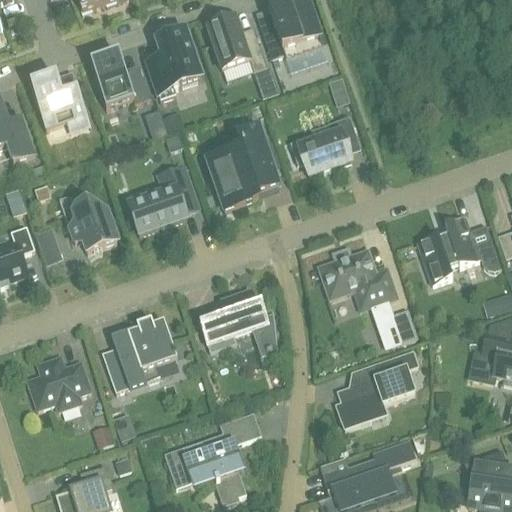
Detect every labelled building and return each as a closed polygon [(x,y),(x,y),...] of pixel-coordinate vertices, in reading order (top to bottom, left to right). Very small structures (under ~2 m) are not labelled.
[(75,0),(82,18),(106,10),(102,0),(75,0)] [(127,0),(102,0),(106,10),(128,2),(127,0)] [(306,2),(268,15),(275,34),(264,37),(273,64),(284,60),(302,62),(309,59),(320,41),(306,2)] [(222,75),(250,66),(254,77),(267,73),(255,38),(244,41),(241,39),(235,24),(225,28),(224,24),(209,29),(210,33),(208,34),(222,75)] [(147,67),(160,106),(176,101),(174,94),(201,84),(185,37),(156,47),(161,62),(147,67)] [(119,60),(91,70),(106,115),(133,105),(135,110),(150,105),(140,77),(127,81),(119,60)] [(44,86),(30,91),(46,136),(86,122),(90,133),(91,132),(72,78),(45,87),(44,86)] [(329,87),(334,104),(347,99),(342,83),(329,87)] [(0,110),(0,156),(8,153),(13,169),(33,162),(21,127),(7,132),(0,110)] [(161,122),(167,139),(185,132),(179,117),(161,122)] [(314,147),(312,141),(290,149),(297,170),(304,168),(309,182),(351,168),(346,153),(359,149),(350,122),(328,130),(331,141),(314,147)] [(241,155),(207,167),(224,218),(258,206),(256,199),(279,191),(273,175),(281,172),(272,147),(264,150),(259,134),(236,142),(241,155)] [(165,145),(169,158),(184,153),(179,139),(165,145)] [(49,167),(35,172),(39,184),(54,178),(49,167)] [(160,182),(165,198),(129,211),(139,241),(183,226),(180,219),(194,214),(180,175),(160,182)] [(272,217),(294,213),(290,194),(269,198),(272,217)] [(201,202),(204,214),(219,208),(216,197),(201,202)] [(107,221),(85,209),(64,217),(75,249),(83,247),(87,259),(117,249),(107,221)] [(437,241),(418,247),(432,290),(452,284),(449,274),(459,270),(460,273),(479,266),(481,265),(483,271),(488,276),(495,277),(501,275),(486,232),(469,238),(464,223),(444,230),(448,240),(438,243),(437,241)] [(11,238),(15,249),(0,254),(0,293),(10,290),(8,287),(26,280),(20,261),(35,256),(27,232),(11,238)] [(36,240),(40,254),(57,247),(51,233),(36,240)] [(320,272),(318,273),(319,275),(319,274),(329,304),(330,306),(331,305),(365,293),(372,312),(397,303),(387,275),(376,279),(368,257),(369,257),(368,256),(367,256),(367,257),(351,262),(348,254),(333,259),(336,267),(320,273),(320,272)] [(234,342),(254,335),(262,359),(267,357),(267,358),(273,357),(272,355),(276,354),(277,360),(278,359),(274,319),(272,319),(273,321),(266,323),(261,309),(256,311),(251,297),(221,307),(226,321),(200,330),(210,358),(237,349),(234,342)] [(496,302),(501,318),(511,314),(511,305),(510,298),(496,302)] [(407,317),(392,322),(401,348),(416,343),(407,317)] [(504,384),(503,388),(511,390),(511,322),(489,330),(487,337),(486,337),(481,363),(476,362),(472,383),(490,387),(491,381),(504,384)] [(138,336),(135,337),(134,335),(111,343),(115,355),(102,359),(116,398),(160,383),(156,371),(177,364),(164,327),(153,331),(151,326),(136,331),(138,336)] [(342,409),(336,411),(345,435),(371,426),(368,415),(415,399),(407,375),(418,372),(413,357),(374,370),(379,384),(338,398),(342,409)] [(81,368),(64,374),(60,362),(54,364),(38,370),(42,382),(28,386),(37,415),(56,409),(58,416),(81,408),(78,401),(90,397),(81,368)] [(182,453),(164,460),(176,494),(194,488),(195,491),(214,485),(218,495),(219,494),(224,509),(236,505),(236,503),(246,500),(238,477),(241,476),(233,451),(261,442),(253,419),(220,430),(223,439),(201,447),(205,459),(187,465),(182,453)] [(119,452),(135,447),(131,433),(120,437),(117,429),(112,431),(119,452)] [(412,440),(418,457),(427,454),(428,434),(412,440)] [(101,454),(114,449),(109,436),(96,441),(101,454)] [(162,438),(139,445),(146,468),(156,465),(153,455),(166,451),(162,438)] [(334,501),(325,504),(327,511),(359,511),(358,507),(374,502),(375,508),(404,498),(396,473),(415,467),(408,448),(373,459),(375,465),(327,482),(334,501)] [(501,455),(463,468),(467,478),(472,479),(468,511),(511,511),(511,473),(507,473),(501,455)] [(115,467),(120,480),(132,476),(128,464),(115,467)] [(423,485),(431,482),(434,466),(425,469),(423,485)] [(58,511),(107,511),(103,497),(112,494),(105,471),(80,479),(84,492),(55,501),(58,511)]
